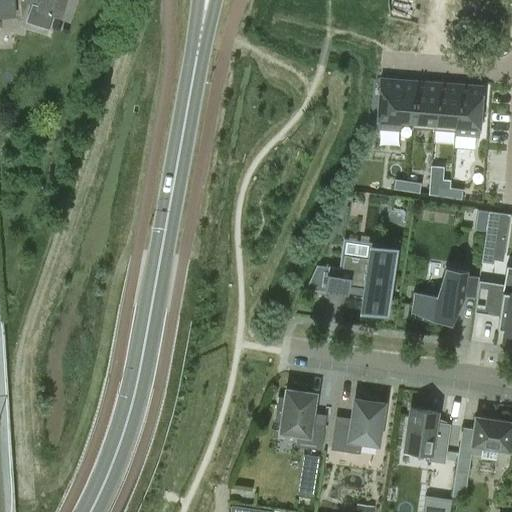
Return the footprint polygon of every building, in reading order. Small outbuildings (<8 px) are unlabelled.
[(32,5),(26,21),(49,29),(54,14),(60,16),(65,0),(38,0),(37,6),(32,5)] [(378,75),(374,131),(399,133),(399,132),(400,122),(413,123),(414,111),(416,78),(403,77),(378,75)] [(414,111),(413,123),(434,125),(438,80),(416,78),(414,111)] [(438,80),(434,125),(456,127),(459,81),(438,79),(438,80)] [(456,127),(455,137),(476,139),(481,83),(459,81),(456,127)] [(393,188),(406,190),(408,180),(395,178),(393,188)] [(421,182),(408,180),(406,190),(419,192),(421,182)] [(435,195),(448,197),(450,187),(437,185),(435,195)] [(462,189),(450,187),(448,197),(461,199),(462,189)] [(477,209),(474,228),(486,230),(487,220),(488,211),(477,209)] [(488,211),(487,220),(506,223),(508,214),(488,211)] [(363,297),(361,309),(385,312),(394,249),(370,245),(368,258),(344,255),(342,267),(328,265),(324,292),(347,296),(347,295),(363,297)] [(468,269),(445,266),(441,295),(413,291),(410,311),(432,314),(432,319),(451,322),(464,295),(476,297),(479,276),(467,274),(468,269)] [(491,309),(489,328),(511,330),(511,272),(497,270),(495,284),(479,282),(476,297),(475,307),(491,309)] [(321,450),(325,425),(310,423),(315,393),(286,388),(285,397),(278,396),(274,421),(281,422),(280,430),(298,433),(296,446),(321,450)] [(359,452),(360,440),(377,443),(383,403),(375,402),(376,398),(363,396),(362,400),(355,399),(351,426),(335,424),(331,448),(359,452)] [(444,461),(449,424),(435,422),(437,411),(410,407),(403,449),(429,453),(429,459),(444,461)] [(509,449),(510,439),(511,439),(511,421),(475,416),(471,444),(472,444),(471,453),(481,454),(480,457),(496,459),(497,448),(509,449)] [(316,493),(323,455),(307,452),(300,490),(316,493)] [(454,494),(464,496),(468,469),(458,468),(454,494)] [(423,511),(447,511),(449,496),(426,493),(423,511)] [(356,503),(355,511),(371,511),(372,505),(356,503)]
